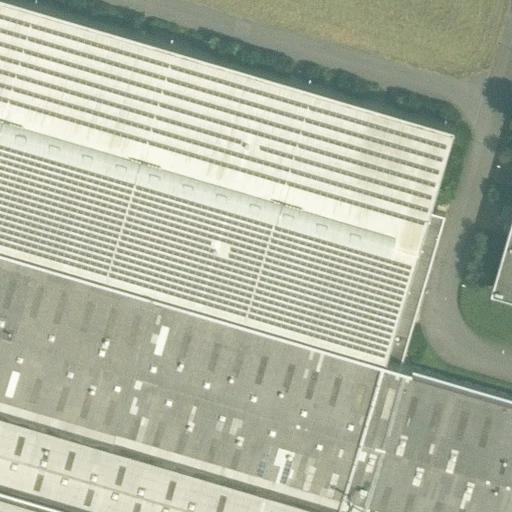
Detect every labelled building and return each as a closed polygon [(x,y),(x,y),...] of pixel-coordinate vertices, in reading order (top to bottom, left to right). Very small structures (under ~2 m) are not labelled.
[(454,123),(37,0),(0,0),(0,244),(158,291),(383,357),(412,366),(413,364),(402,360),(444,213),(429,209),(454,123)] [(511,213),(491,288),(511,293),(511,213)] [(158,291),(0,244),(0,411),(66,431),(113,445),(158,291)] [(337,511),(383,357),(158,291),(113,445),(163,460),(156,484),(251,511),(284,511),(289,497),(337,511),(336,511),(337,511)] [(511,511),(511,395),(412,366),(383,357),(337,511),(511,511)] [(66,431),(0,411),(0,438),(59,455),(66,431)] [(0,488),(80,511),(336,511),(337,511),(289,497),(284,511),(251,511),(156,484),(163,460),(113,445),(66,431),(59,455),(0,438),(0,488)] [(80,511),(0,488),(0,511),(80,511)]
